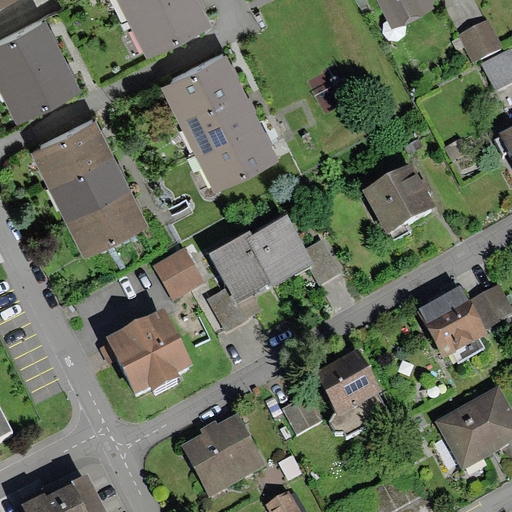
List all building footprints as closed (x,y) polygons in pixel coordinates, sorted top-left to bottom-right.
[(190,0),(108,0),(137,59),(204,27),(190,0)] [(389,0),(400,19),(437,0),(389,0)] [(41,21),(0,42),(0,95),(14,124),(78,91),(41,21)] [(453,47),(465,70),(494,55),(482,32),(453,47)] [(161,80),(217,188),(275,159),(219,50),(161,80)] [(511,55),(484,69),(498,98),(511,91),(511,55)] [(146,230),(94,120),(24,152),(76,263),(146,230)] [(362,189),(385,233),(435,207),(412,163),(362,189)] [(313,269),(290,217),(253,234),(252,230),(211,249),(235,302),(271,286),(271,288),(313,269)] [(151,269),(164,296),(197,280),(183,253),(151,269)] [(511,305),(501,284),(470,300),(485,328),(511,313),(511,305)] [(420,309),(444,355),(451,351),(456,361),(484,348),(479,338),(487,334),(485,328),(470,300),(463,287),(420,309)] [(106,341),(137,397),(152,389),(155,394),(182,380),(179,375),(195,366),(164,310),(106,341)] [(317,375),(340,415),(383,390),(360,350),(317,375)] [(435,420),(461,470),(511,443),(511,412),(499,387),(435,420)] [(286,409),(299,433),(323,419),(310,395),(286,409)] [(0,438),(13,432),(0,405),(0,438)] [(182,443),(212,496),(271,464),(242,410),(182,443)] [(331,508),(332,511),(390,511),(425,493),(410,465),(331,508)] [(107,511),(88,473),(22,505),(25,511),(107,511)] [(300,511),(289,492),(268,505),(272,511),(300,511)]
